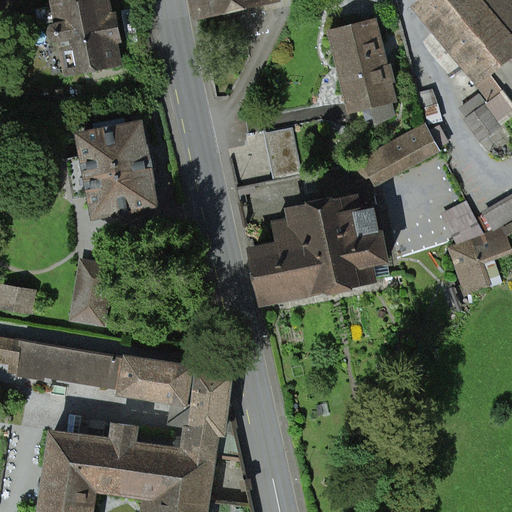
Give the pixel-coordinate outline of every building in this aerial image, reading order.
[(64,39),(70,72),(120,62),(109,0),(62,0),(58,1),(61,24),(53,28),(53,35),(58,40),(64,39)] [(194,0),(198,16),(271,0),(194,0)] [(511,54),(511,1),(511,0),(423,0),(421,3),(484,78),(511,54)] [(375,21),(332,32),(344,81),(352,111),(361,109),(366,130),(394,115),(391,101),(394,100),(375,21)] [(141,125),(81,136),(85,156),(67,159),(75,199),(93,195),(97,215),(157,203),(149,163),(141,125)] [(368,168),(377,185),(435,153),(426,136),(368,168)] [(388,261),(374,195),(292,212),(293,219),(286,221),(277,223),(281,244),(255,250),(265,302),(374,280),(371,264),(388,261)] [(511,217),(511,198),(485,213),(494,228),(511,217)] [(508,252),(500,231),(451,249),(467,292),(489,284),(481,262),(508,252)] [(0,357),(19,361),(17,371),(124,388),(123,393),(174,401),(227,410),(233,374),(198,369),(0,336),(0,357)] [(209,511),(213,483),(219,433),(225,434),(227,410),(174,401),(170,427),(189,431),(187,450),(54,432),(43,511),(209,511)]
